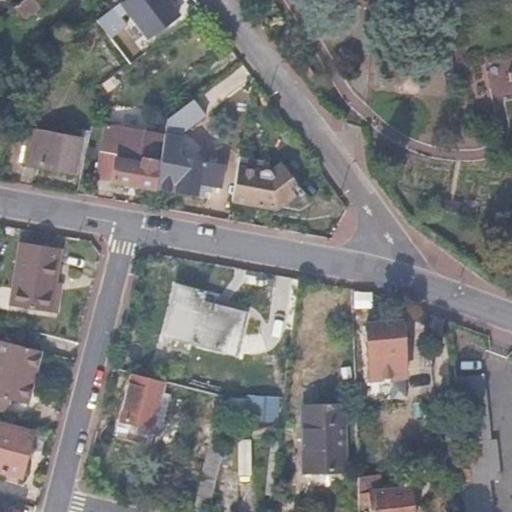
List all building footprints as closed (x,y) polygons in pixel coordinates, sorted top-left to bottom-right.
[(20,0),(13,6),(26,22),(55,0),(20,0)] [(122,25),(116,18),(127,11),(147,37),(177,15),(165,0),(125,0),(122,2),(120,0),(95,19),(107,36),(122,25)] [(163,134),(156,173),(172,175),(176,154),(181,126),(164,123),(163,134)] [(20,163),(75,174),(82,134),(27,125),(20,163)] [(95,177),(154,187),(156,173),(163,134),(104,125),(95,177)] [(176,154),(172,175),(176,176),(173,191),(201,197),(204,185),(212,186),(220,187),(224,163),(176,154)] [(238,156),(231,199),(263,205),(266,201),(303,207),(311,202),(282,163),(272,171),(266,166),(260,169),(261,160),(238,156)] [(209,198),(212,186),(204,185),(201,197),(209,198)] [(9,303),(49,310),(55,281),(60,250),(21,242),(9,303)] [(55,281),(49,310),(58,312),(64,282),(55,281)] [(353,284),(353,289),(373,296),(372,294),(372,291),(353,284)] [(178,312),(171,337),(233,354),(244,314),(199,302),(201,293),(176,286),(169,309),(178,312)] [(373,296),(353,289),(353,306),(373,304),(373,296)] [(162,335),(171,337),(178,312),(169,309),(162,335)] [(403,372),(399,322),(384,324),(383,318),(375,319),(376,325),(367,325),(369,355),(385,354),(387,374),(403,372)] [(24,403),(39,349),(0,338),(0,410),(6,412),(9,399),(24,403)] [(163,381),(132,373),(121,419),(151,426),(161,429),(169,396),(161,393),(163,381)] [(432,391),(431,382),(423,375),(403,395),(415,406),(432,391)] [(491,440),(484,376),(456,379),(461,443),(467,442),(471,481),(463,482),(465,511),(492,511),(489,479),(500,478),(497,440),(491,440)] [(223,397),(206,393),(194,438),(211,442),(223,397)] [(344,472),(343,407),(305,408),(306,473),(344,472)] [(151,426),(121,419),(116,437),(146,446),(151,426)] [(0,471),(18,476),(21,477),(33,433),(0,423),(0,471)] [(186,468),(203,474),(211,442),(194,438),(186,468)] [(18,476),(0,471),(0,482),(16,487),(18,476)] [(369,493),(370,505),(371,511),(410,511),(409,488),(379,491),(377,474),(357,476),(357,494),(369,493)] [(357,494),(358,506),(370,505),(369,493),(357,494)]
